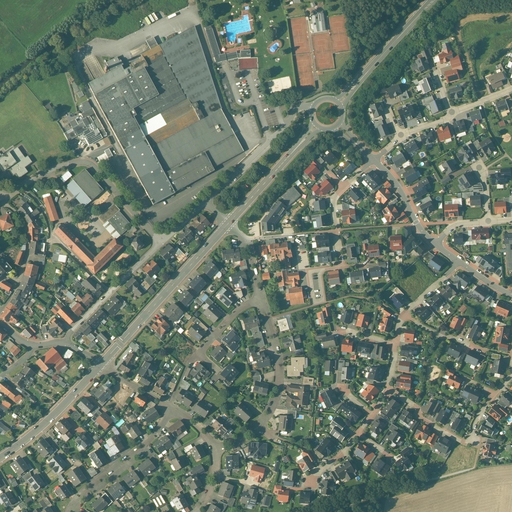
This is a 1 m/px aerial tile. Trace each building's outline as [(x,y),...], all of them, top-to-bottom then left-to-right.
[(323,15),(318,15),(318,19),(313,20),(314,30),(325,29),(323,15)] [(194,26),(141,55),(143,59),(129,66),(130,67),(124,71),(121,67),(123,66),(121,61),(120,61),(119,60),(118,60),(116,58),(106,63),(108,66),(106,67),(109,73),(106,75),(101,66),(103,66),(98,58),(79,68),(83,76),(84,76),(88,84),(88,85),(94,95),(94,96),(93,96),(143,187),(150,200),(161,194),(163,199),(163,200),(174,194),(174,193),(214,171),(213,168),(243,152),(220,110),(221,109),(194,26)] [(220,55),(212,29),(205,31),(214,58),(216,64),(238,59),(236,51),(220,55)] [(250,50),(240,51),(240,59),(250,58),(250,50)] [(453,60),(451,52),(450,52),(450,50),(444,51),(445,53),(442,54),(442,55),(439,56),(441,63),(444,62),(444,63),(448,62),(448,61),(453,60)] [(425,60),(416,63),(420,73),(428,70),(425,60)] [(451,66),(453,70),(456,70),(457,71),(462,70),(460,63),(451,66)] [(453,70),(445,73),(448,83),(459,79),(457,71),(456,70),(453,70)] [(496,71),(497,75),(501,73),(504,79),(501,81),(501,82),(508,79),(504,71),(501,72),(500,70),(496,71)] [(497,75),(489,79),(493,89),(502,85),(501,82),(501,81),(504,79),(501,73),(497,75)] [(428,81),(420,84),(424,94),(432,91),(428,81)] [(395,86),(390,88),(390,89),(387,90),(390,99),(395,97),(395,96),(398,95),(398,96),(401,94),(398,86),(395,87),(395,86)] [(460,88),(450,91),(452,99),(455,98),(456,99),(460,98),(459,97),(463,96),(460,88)] [(505,100),(495,104),(498,114),(509,110),(506,101),(505,100)] [(438,102),(430,105),(433,114),(441,111),(438,102)] [(375,118),(384,114),(379,103),(370,107),(375,118)] [(409,120),(415,117),(411,106),(405,109),(409,120)] [(98,119),(95,114),(92,108),(81,114),(83,120),(84,120),(88,118),(88,119),(90,118),(93,123),(96,130),(97,130),(98,132),(103,129),(98,119)] [(403,122),(409,120),(405,109),(399,111),(403,122)] [(478,112),(470,114),(473,122),(481,120),(478,112)] [(90,118),(88,119),(88,118),(84,120),(83,120),(82,121),(83,123),(86,127),(88,126),(93,123),(90,118)] [(454,122),(457,133),(467,130),(464,119),(454,122)] [(96,130),(91,133),(88,128),(87,129),(86,127),(83,123),(78,126),(75,120),(70,123),(73,129),(72,129),(76,137),(83,133),(84,136),(84,137),(89,146),(102,139),(101,138),(98,132),(97,130),(96,130)] [(377,127),(381,138),(391,134),(387,124),(377,127)] [(103,129),(98,132),(101,138),(106,135),(103,129)] [(447,129),(438,132),(441,141),(450,138),(447,129)] [(424,135),(421,136),(424,145),(427,144),(431,143),(430,142),(433,141),(434,141),(431,134),(431,132),(427,134),(427,133),(424,134),(424,135)] [(480,144),(480,145),(482,148),(485,154),(494,148),(489,139),(480,144)] [(413,141),(405,146),(409,154),(418,149),(416,145),(414,141),(413,141)] [(478,141),(472,144),(476,152),(482,148),(480,145),(480,144),(478,141)] [(471,144),(467,147),(472,154),(476,152),(471,144)] [(467,147),(459,152),(464,161),(466,163),(470,160),(469,158),(471,157),(472,155),(472,154),(467,147)] [(24,159),(17,148),(9,154),(8,153),(4,156),(1,158),(0,158),(0,165),(4,171),(10,167),(12,170),(10,172),(13,176),(15,174),(19,178),(27,172),(24,168),(31,163),(27,157),(24,159)] [(324,159),(329,166),(333,162),(335,164),(338,161),(330,153),(324,159)] [(392,158),(397,167),(407,162),(402,153),(392,158)] [(322,167),(316,161),(312,164),(313,165),(318,171),(322,167)] [(450,161),(442,166),(448,175),(456,170),(450,161)] [(354,169),(347,162),(341,168),(345,173),(347,175),(353,170),(354,169)] [(312,179),(313,180),(314,180),(316,178),(316,176),(319,172),(318,171),(313,165),(305,172),(312,179)] [(411,165),(403,169),(406,173),(413,169),(413,170),(414,169),(411,165)] [(340,167),(335,172),(342,179),(345,176),(344,174),(345,173),(341,168),(340,167)] [(406,173),(403,175),(408,183),(417,178),(413,170),(413,169),(406,173)] [(103,191),(85,170),(72,181),(73,181),(91,201),(91,202),(103,191)] [(372,172),(364,180),(368,184),(376,177),(375,175),(372,172)] [(469,173),(459,179),(459,180),(462,186),(463,186),(465,189),(471,186),(475,184),(473,180),(473,179),(470,174),(469,173)] [(501,175),(492,175),(492,176),(493,185),(492,185),(493,185),(504,185),(504,184),(503,184),(503,177),(503,175),(501,175)] [(448,176),(440,181),(443,185),(451,180),(448,176)] [(376,177),(368,184),(373,189),(381,181),(379,178),(378,179),(376,177)] [(360,178),(355,184),(357,186),(363,181),(360,178)] [(383,184),(388,189),(392,185),(387,180),(383,184)] [(91,201),(73,181),(66,187),(84,208),(91,201)] [(333,188),(326,181),(318,188),(325,195),(333,188)] [(480,184),(475,184),(471,186),(473,189),(473,193),(483,192),(483,190),(482,187),(481,185),(480,184)] [(422,185),(413,190),(418,198),(427,193),(422,185)] [(283,196),(290,205),(301,196),(293,187),(283,196)] [(355,189),(349,194),(356,201),(361,196),(362,196),(358,192),(355,189)] [(383,189),(376,196),(378,199),(377,199),(380,202),(381,202),(383,204),(389,199),(391,197),(389,194),(387,191),(386,191),(383,189)] [(366,196),(360,190),(358,192),(362,196),(361,196),(364,199),(366,196)] [(394,194),(391,197),(389,199),(392,202),(396,200),(398,198),(394,194)] [(26,195),(19,202),(18,203),(22,206),(25,203),(27,205),(29,203),(27,201),(28,200),(33,204),(34,202),(32,200),(30,198),(26,195)] [(58,220),(50,197),(43,199),(51,222),(58,220)] [(473,197),(470,197),(470,199),(471,206),(480,205),(480,197),(473,197)] [(261,222),(262,233),(273,232),(272,225),(286,207),(278,201),(270,212),(271,213),(268,217),(266,216),(261,222)] [(315,203),(314,203),(314,206),(315,211),(325,210),(324,202),(315,203)] [(429,202),(421,207),(425,215),(434,210),(432,207),(433,206),(431,204),(430,204),(429,202)] [(22,206),(17,211),(21,215),(23,219),(31,213),(30,210),(28,212),(26,210),(29,208),(27,205),(25,203),(22,206)] [(505,203),(495,204),(495,215),(505,215),(505,203)] [(114,204),(98,218),(104,225),(107,222),(111,226),(114,223),(123,234),(127,230),(124,228),(129,223),(119,212),(120,211),(114,204)] [(390,207),(383,212),(386,216),(384,217),(387,222),(389,221),(390,222),(396,218),(399,216),(398,216),(396,213),(397,213),(394,209),(392,206),(390,207)] [(456,207),(445,207),(446,218),(457,217),(456,207)] [(31,213),(23,219),(27,225),(35,221),(36,220),(33,216),(38,213),(36,210),(33,212),(33,213),(32,214),(31,213)] [(343,212),(342,212),(343,216),(342,216),(343,219),(344,223),(348,223),(348,224),(352,224),(352,222),(356,221),(354,210),(349,211),(343,212)] [(403,213),(398,216),(399,216),(396,218),(398,222),(406,218),(403,213)] [(8,215),(0,218),(0,225),(2,231),(5,230),(6,233),(11,231),(10,228),(12,226),(10,220),(11,220),(9,215),(8,216),(8,215)] [(201,216),(197,220),(197,219),(194,222),(192,225),(196,229),(199,232),(209,223),(201,216)] [(320,218),(316,219),(318,228),(327,227),(326,217),(320,218)] [(35,221),(27,225),(29,229),(30,242),(37,243),(37,231),(40,231),(40,228),(35,221)] [(76,240),(62,226),(55,233),(68,247),(71,250),(71,249),(78,242),(78,243),(79,242),(76,239),(76,240)] [(187,229),(183,232),(184,232),(178,237),(177,237),(185,245),(194,237),(191,234),(187,229)] [(476,243),(481,243),(480,230),(472,231),(472,236),(472,240),(473,240),(476,240),(476,243)] [(489,230),(480,230),(481,243),(485,243),(485,239),(489,239),(489,236),(489,230)] [(459,235),(454,235),(454,245),(458,245),(463,245),(463,243),(462,234),(459,235)] [(401,237),(391,238),(391,246),(391,247),(392,251),(398,250),(401,250),(401,245),(401,237)] [(416,241),(411,237),(404,243),(405,245),(405,250),(405,254),(412,247),(414,249),(413,249),(416,252),(417,252),(420,255),(426,249),(423,246),(420,242),(420,243),(417,240),(416,241)] [(139,241),(137,238),(133,241),(132,241),(133,241),(130,243),(130,244),(136,251),(143,246),(140,243),(139,241)] [(78,242),(71,249),(71,250),(87,266),(87,267),(94,274),(122,247),(114,240),(95,259),(78,243),(78,242)] [(37,243),(31,242),(30,254),(29,254),(36,255),(35,257),(39,258),(45,259),(45,253),(41,252),(41,250),(39,250),(40,243),(37,243)] [(287,243),(270,246),(271,256),(278,255),(288,254),(287,244),(287,243)] [(169,246),(159,255),(165,261),(175,253),(173,251),(169,246)] [(378,246),(368,247),(370,257),(374,257),(375,255),(380,255),(379,250),(379,251),(378,246)] [(182,253),(177,248),(173,251),(175,253),(178,257),(182,253)] [(355,249),(346,250),(348,259),(356,258),(355,249)] [(238,250),(221,252),(223,260),(223,265),(229,264),(228,260),(232,259),(232,262),(234,262),(234,265),(240,264),(240,262),(239,258),(238,250)] [(20,252),(19,252),(15,264),(20,266),(24,256),(24,254),(20,252)] [(319,253),(319,263),(332,262),(332,252),(319,253)] [(428,252),(423,257),(431,263),(435,257),(428,252)] [(288,254),(278,255),(279,260),(280,260),(282,269),(287,269),(290,268),(288,254)] [(486,256),(480,264),(484,268),(491,273),(491,272),(495,267),(497,264),(490,260),(491,259),(490,257),(488,257),(486,256)] [(444,263),(435,257),(431,263),(428,266),(437,272),(444,263)] [(0,276),(2,275),(5,273),(6,274),(11,269),(6,263),(3,265),(3,264),(0,260),(0,276)] [(152,262),(149,264),(148,264),(146,266),(147,266),(144,269),(147,273),(147,275),(148,276),(150,278),(152,276),(154,274),(155,274),(157,273),(156,272),(159,269),(152,262)] [(210,263),(202,272),(209,278),(217,270),(213,266),(210,263)] [(37,267),(27,265),(24,276),(34,279),(37,267)] [(502,271),(495,267),(491,272),(499,277),(502,273),(502,271)] [(379,268),(370,269),(371,278),(381,277),(380,272),(380,268),(379,268)] [(243,272),(230,276),(233,285),(238,283),(240,288),(247,286),(246,281),(243,272)] [(279,273),(277,273),(279,287),(287,286),(287,285),(292,284),(293,287),(293,289),(289,290),(289,294),(286,294),(287,301),(290,301),(291,305),(304,303),(303,299),(306,298),(306,292),(302,292),(302,288),(297,289),(297,287),(296,280),(299,280),(298,273),(288,274),(289,281),(287,281),(286,272),(279,273)] [(363,272),(349,274),(351,284),(364,282),(363,272)] [(470,281),(459,273),(456,278),(457,279),(453,285),(458,291),(462,284),(465,287),(470,281)] [(332,275),(329,276),(330,285),(339,284),(338,274),(332,275)] [(34,279),(24,276),(22,282),(32,285),(34,279)] [(152,276),(150,278),(148,276),(143,280),(144,281),(150,287),(156,281),(152,276)] [(205,284),(197,276),(189,286),(197,293),(205,284)] [(96,287),(88,279),(84,284),(91,291),(96,287)] [(138,285),(132,279),(125,286),(131,291),(132,291),(138,297),(143,291),(137,285),(138,285)] [(14,287),(3,281),(2,282),(0,284),(0,290),(9,296),(14,287)] [(83,287),(78,281),(74,285),(80,290),(83,287)] [(150,287),(144,281),(141,285),(147,290),(150,287)] [(32,285),(22,282),(18,291),(24,294),(27,296),(29,291),(32,285)] [(45,286),(37,282),(35,286),(38,288),(38,289),(43,291),(45,286)] [(96,287),(91,291),(97,297),(103,291),(97,285),(96,287)] [(458,291),(453,285),(449,288),(453,293),(451,294),(453,296),(458,291)] [(448,287),(445,287),(440,292),(446,299),(451,294),(453,293),(449,288),(448,287)] [(473,293),(471,296),(472,296),(481,303),(484,300),(488,295),(488,294),(478,287),(473,293)] [(404,295),(397,288),(394,291),(398,295),(401,298),(404,295)] [(18,291),(17,290),(12,299),(13,299),(18,302),(23,305),(26,300),(24,298),(22,299),(22,298),(24,294),(18,291)] [(83,298),(76,290),(71,295),(74,298),(79,303),(81,301),(80,301),(83,298)] [(188,295),(184,291),(177,299),(184,306),(191,298),(188,295)] [(226,291),(219,299),(228,307),(232,302),(232,301),(234,299),(235,299),(231,295),(226,291)] [(71,295),(69,292),(66,295),(72,300),(74,298),(71,295)] [(208,298),(203,293),(198,298),(203,303),(208,298)] [(233,293),(231,295),(235,299),(234,299),(232,301),(234,303),(239,298),(233,293)] [(83,298),(80,301),(81,301),(87,307),(93,301),(87,295),(83,298)] [(401,298),(398,295),(391,301),(398,309),(405,303),(401,298)] [(493,298),(488,295),(484,300),(490,304),(493,298)] [(435,296),(428,303),(435,311),(437,311),(439,309),(439,308),(441,305),(443,304),(438,300),(435,296)] [(447,304),(441,297),(438,300),(443,304),(441,305),(443,307),(447,304)] [(114,298),(108,304),(116,311),(122,305),(117,301),(114,298)] [(203,303),(197,298),(194,301),(200,306),(203,303)] [(212,302),(208,298),(204,302),(209,306),(212,302)] [(18,302),(13,299),(10,304),(18,310),(20,306),(21,307),(25,310),(26,307),(23,305),(18,302)] [(504,304),(497,301),(496,305),(497,305),(494,312),(506,318),(509,310),(511,311),(511,307),(507,305),(508,303),(505,302),(504,304)] [(108,304),(108,303),(103,308),(111,316),(116,311),(108,304)] [(18,310),(10,304),(6,308),(15,315),(18,310)] [(75,319),(63,307),(62,308),(58,304),(55,307),(59,311),(57,313),(58,313),(63,318),(63,319),(69,325),(75,319)] [(77,304),(71,310),(77,317),(84,310),(77,304)] [(182,313),(172,304),(168,309),(177,318),(182,313)] [(463,313),(468,308),(464,304),(459,309),(463,313)] [(221,315),(211,305),(203,314),(208,319),(209,318),(214,322),(221,315)] [(59,311),(55,307),(51,311),(55,315),(58,313),(57,313),(59,311)] [(330,308),(323,310),(324,313),(317,314),(318,319),(319,319),(321,325),(322,325),(323,325),(327,324),(327,323),(329,323),(328,317),(332,316),(330,308)] [(423,308),(416,314),(423,321),(426,319),(426,317),(429,314),(426,311),(423,308)] [(6,309),(3,312),(4,313),(0,317),(6,323),(9,319),(15,325),(19,320),(6,309)] [(177,318),(168,309),(163,314),(173,323),(177,318)] [(392,313),(385,309),(382,312),(389,317),(392,313)] [(435,315),(429,309),(426,311),(429,314),(432,318),(435,315)] [(106,316),(99,310),(93,316),(102,325),(102,324),(100,322),(106,316)] [(347,313),(343,312),(340,322),(349,324),(351,315),(351,314),(347,313)] [(369,318),(359,315),(356,326),(366,329),(369,318)] [(102,325),(93,316),(87,322),(93,329),(99,323),(101,324),(101,325),(102,325)] [(256,317),(243,321),(245,331),(250,329),(257,327),(259,327),(256,317)] [(54,318),(48,323),(51,325),(49,327),(51,329),(48,332),(52,337),(57,332),(59,334),(65,329),(56,320),(54,318)] [(165,323),(159,318),(151,328),(156,333),(160,336),(165,330),(166,332),(165,330),(168,327),(168,326),(165,323)] [(461,322),(454,318),(450,327),(459,331),(459,330),(460,329),(461,328),(461,327),(461,325),(463,323),(461,322)] [(284,319),(277,321),(280,332),(289,330),(286,319),(284,319)] [(392,321),(384,319),(383,322),(382,322),(381,323),(380,325),(380,326),(383,327),(382,331),(389,333),(390,328),(391,328),(391,326),(392,321)] [(477,322),(472,319),(468,327),(472,329),(474,330),(475,326),(477,322)] [(208,329),(200,322),(197,326),(204,333),(208,329)] [(92,330),(85,324),(79,330),(84,335),(91,342),(93,341),(95,338),(89,333),(92,330)] [(197,326),(195,324),(195,325),(188,333),(197,341),(204,333),(197,326)] [(36,331),(30,325),(28,327),(34,334),(36,331)] [(475,326),(474,330),(472,329),(469,338),(468,337),(468,338),(476,342),(476,341),(481,330),(482,330),(482,329),(475,326)] [(34,334),(28,327),(20,334),(22,336),(23,336),(25,338),(26,337),(28,339),(34,334)] [(499,328),(497,328),(496,338),(495,342),(506,344),(509,330),(505,329),(499,328)] [(84,335),(79,330),(73,336),(78,341),(81,338),(85,343),(84,344),(87,346),(91,342),(84,335)] [(414,332),(405,330),(404,338),(405,338),(413,340),(414,332)] [(108,338),(102,332),(99,336),(104,341),(105,342),(108,338)] [(259,332),(252,335),(253,341),(262,339),(260,332),(259,332)] [(231,333),(226,339),(225,338),(222,341),(227,345),(226,346),(232,352),(233,352),(234,351),(237,347),(235,344),(238,340),(230,333),(231,333)] [(99,336),(98,335),(96,338),(102,344),(104,341),(99,336)] [(326,338),(322,339),(323,344),(325,344),(326,348),(330,347),(331,348),(335,347),(333,336),(326,338)] [(296,337),(283,340),(285,348),(291,346),(292,351),(299,349),(296,337)] [(15,345),(9,340),(4,345),(9,351),(12,348),(15,345)] [(350,341),(343,340),(342,351),(351,352),(352,343),(353,343),(350,343),(350,341)] [(370,345),(359,343),(358,352),(367,354),(369,354),(369,349),(370,345)] [(462,349),(452,344),(448,353),(452,355),(457,358),(460,352),(462,349)] [(382,347),(373,345),(372,350),(372,354),(377,355),(376,358),(380,358),(380,360),(385,361),(387,349),(382,348),(382,347)] [(222,350),(218,346),(217,347),(218,347),(214,351),(210,355),(218,362),(224,355),(226,353),(222,350)] [(408,348),(402,347),(401,355),(412,357),(414,349),(408,348)] [(18,353),(12,348),(9,351),(14,357),(18,353)] [(231,354),(224,348),(222,350),(226,353),(224,355),(228,358),(231,354)] [(52,349),(36,363),(44,373),(50,367),(52,366),(61,358),(52,349)] [(68,350),(66,352),(64,354),(62,357),(67,361),(73,353),(68,350)] [(480,356),(470,351),(465,361),(475,366),(478,361),(477,361),(480,356)] [(262,352),(254,354),(255,355),(253,356),(254,360),(253,360),(253,362),(256,361),(255,359),(263,357),(262,354),(263,354),(262,352)] [(465,354),(460,352),(457,358),(456,360),(461,362),(465,354)] [(130,354),(125,362),(124,362),(119,369),(127,374),(133,365),(131,364),(135,357),(130,354)] [(253,356),(246,357),(248,364),(251,363),(250,361),(253,360),(254,360),(253,356)] [(263,357),(255,359),(256,361),(258,369),(269,366),(267,356),(263,357)] [(61,358),(52,366),(57,372),(59,370),(65,366),(66,364),(61,358)] [(304,358),(291,359),(291,366),(287,366),(287,377),(299,376),(299,372),(303,372),(302,365),(304,365),(304,358)] [(504,363),(495,361),(492,373),(502,375),(504,363)] [(334,363),(326,362),(325,371),(332,372),(334,370),(334,364),(335,363),(334,363)] [(405,363),(400,362),(398,371),(408,372),(409,364),(410,363),(405,363)] [(153,368),(145,363),(139,374),(142,376),(143,375),(148,378),(153,368)] [(191,372),(190,374),(191,375),(198,381),(200,378),(206,377),(209,374),(206,371),(205,370),(205,369),(203,369),(198,364),(191,372)] [(237,373),(229,365),(224,371),(224,372),(221,375),(225,379),(228,382),(234,376),(234,377),(237,373)] [(34,373),(26,367),(20,375),(27,380),(28,381),(34,373)] [(44,373),(48,375),(52,371),(50,369),(51,368),(50,367),(44,373)] [(352,369),(342,368),(342,372),(342,375),(341,379),(351,380),(352,369)] [(371,368),(369,373),(382,377),(383,372),(371,368)] [(454,372),(447,368),(444,375),(450,377),(451,375),(452,376),(454,372)] [(382,377),(369,373),(368,378),(368,379),(374,380),(380,382),(382,377)] [(20,375),(18,374),(13,382),(19,386),(18,387),(21,389),(25,384),(24,383),(27,380),(20,375)] [(148,378),(143,375),(142,376),(139,381),(147,387),(151,380),(148,378)] [(452,376),(451,375),(450,377),(447,384),(458,389),(462,380),(452,376)] [(167,381),(161,378),(157,384),(163,388),(167,381)] [(401,379),(398,378),(398,379),(396,387),(396,388),(397,388),(409,389),(409,390),(409,389),(411,381),(411,380),(410,380),(401,379)] [(12,390),(3,382),(0,385),(0,390),(15,403),(20,396),(19,395),(21,394),(13,388),(12,390)] [(170,382),(166,390),(172,393),(175,385),(170,382)] [(259,383),(255,382),(255,383),(253,392),(265,395),(268,385),(259,383)] [(157,384),(153,390),(161,395),(165,389),(163,388),(157,384)] [(99,388),(98,388),(97,390),(98,391),(95,395),(99,400),(102,402),(106,398),(111,393),(107,389),(104,386),(103,386),(101,388),(100,389),(99,388)] [(301,387),(287,386),(287,391),(298,392),(298,398),(307,399),(309,388),(301,387)] [(374,387),(369,386),(361,394),(363,395),(370,401),(378,391),(374,387)] [(469,400),(473,390),(467,386),(464,393),(462,397),(469,400)] [(94,388),(89,394),(91,396),(93,394),(95,395),(98,391),(97,390),(94,388)] [(24,390),(21,394),(27,399),(30,396),(24,390)] [(473,390),(469,400),(475,403),(480,394),(480,393),(473,390)] [(192,398),(182,391),(176,399),(182,403),(187,405),(186,406),(187,406),(192,398)] [(321,395),(324,402),(334,397),(331,391),(321,395)] [(243,398),(236,393),(232,397),(240,405),(241,404),(239,402),(243,398)] [(511,399),(505,394),(500,400),(507,406),(508,406),(511,401),(511,399)] [(138,395),(134,402),(142,407),(147,400),(138,395)] [(298,398),(291,397),(291,400),(287,399),(286,406),(286,407),(292,408),(296,408),(296,404),(302,404),(302,405),(307,406),(308,399),(307,399),(298,398)] [(324,402),(327,408),(338,403),(334,397),(324,402)] [(106,398),(102,402),(99,400),(97,402),(102,406),(108,400),(106,398)] [(11,405),(3,399),(1,403),(0,403),(1,404),(7,409),(10,406),(11,405),(10,405),(11,405)] [(84,399),(77,406),(86,415),(89,413),(93,408),(92,407),(84,399)] [(395,402),(391,399),(387,406),(395,412),(398,409),(397,408),(399,406),(400,405),(397,404),(395,402)] [(507,406),(500,400),(497,403),(502,407),(504,409),(507,406)] [(210,409),(199,402),(194,410),(204,417),(206,413),(207,413),(210,409)] [(430,402),(429,403),(428,402),(423,411),(431,415),(433,412),(436,407),(435,406),(433,405),(432,403),(430,402)] [(251,413),(241,404),(240,405),(234,412),(244,421),(251,413)] [(345,404),(340,410),(346,415),(351,409),(351,408),(345,404)] [(395,412),(387,406),(382,412),(386,415),(389,417),(391,418),(391,417),(393,415),(395,412)] [(500,410),(495,406),(489,413),(497,420),(502,415),(504,413),(500,410)] [(361,414),(352,407),(351,408),(351,409),(346,415),(355,422),(361,414)] [(504,409),(502,407),(500,410),(504,413),(502,415),(505,417),(509,413),(504,409)] [(93,408),(89,413),(92,416),(97,412),(93,408)] [(153,408),(142,416),(147,424),(158,416),(153,408)] [(81,416),(76,410),(71,415),(76,421),(81,416)] [(292,411),(287,410),(286,417),(292,418),(291,418),(295,419),(296,411),(292,411)] [(97,412),(92,416),(97,420),(102,415),(98,411),(97,412)] [(405,411),(400,419),(407,424),(411,418),(413,416),(405,411)] [(442,411),(436,420),(445,425),(448,419),(450,415),(448,414),(442,411)] [(97,420),(96,421),(100,425),(105,429),(104,429),(105,430),(112,422),(109,418),(107,417),(103,413),(97,420)] [(460,415),(456,413),(452,421),(455,422),(457,419),(460,415)] [(133,414),(127,418),(131,424),(137,420),(133,414)] [(388,421),(380,416),(378,421),(385,425),(385,426),(388,421)] [(211,417),(204,424),(207,427),(208,425),(211,422),(213,420),(211,417)] [(286,417),(280,417),(278,430),(290,432),(291,418),(292,418),(286,417)] [(495,422),(488,417),(486,421),(487,422),(486,424),(492,427),(495,422)] [(214,424),(212,426),(217,431),(225,422),(219,418),(214,424)] [(411,418),(407,424),(406,425),(410,428),(411,428),(415,422),(412,420),(413,419),(411,418)] [(64,419),(56,427),(59,431),(68,423),(66,421),(66,422),(64,419)] [(457,419),(455,422),(451,429),(459,433),(461,430),(464,426),(463,425),(465,423),(457,419)] [(378,421),(377,420),(375,423),(374,425),(373,425),(370,430),(378,435),(385,426),(385,425),(378,421)] [(179,422),(169,429),(173,434),(172,435),(174,437),(175,437),(175,438),(182,433),(181,433),(185,430),(179,422)] [(225,422),(217,431),(222,435),(222,436),(223,435),(230,427),(225,422)] [(415,422),(411,428),(410,428),(409,429),(413,431),(418,424),(415,422)] [(486,424),(483,423),(484,423),(483,422),(479,430),(480,430),(483,431),(482,432),(488,435),(488,434),(491,436),(495,429),(492,427),(486,424)] [(68,423),(59,431),(63,435),(67,431),(71,427),(69,425),(70,425),(68,423)] [(130,424),(120,430),(123,434),(127,431),(132,428),(130,424)] [(398,428),(392,424),(388,429),(393,433),(394,431),(395,432),(398,428)] [(132,428),(127,431),(133,439),(141,434),(135,426),(132,428)] [(348,434),(337,426),(331,433),(341,442),(348,434)] [(420,427),(415,435),(415,436),(416,436),(416,438),(419,440),(421,439),(425,441),(425,440),(426,439),(429,433),(430,432),(430,431),(427,430),(427,429),(428,428),(425,427),(424,426),(424,427),(423,428),(421,426),(420,426),(420,427)] [(67,431),(63,435),(61,437),(65,441),(71,436),(67,431)] [(395,432),(394,431),(393,433),(388,439),(392,442),(393,443),(396,445),(402,437),(395,432)] [(95,443),(87,434),(84,437),(89,443),(92,446),(95,443)] [(428,440),(427,441),(427,442),(433,445),(437,437),(431,434),(428,440)] [(82,435),(75,441),(83,450),(89,443),(84,437),(82,435)] [(115,436),(106,442),(110,448),(119,443),(120,442),(115,436)] [(165,437),(159,441),(159,442),(155,444),(161,453),(161,452),(167,448),(168,448),(171,446),(172,445),(170,443),(165,437)] [(446,440),(442,438),(436,449),(441,451),(446,440)] [(326,439),(322,445),(331,452),(332,451),(332,450),(335,446),(326,439)] [(49,447),(43,440),(35,447),(44,457),(52,450),(49,447)] [(446,440),(441,451),(445,454),(451,443),(446,440)] [(178,448),(173,441),(170,443),(172,445),(171,446),(175,450),(178,448)] [(95,443),(92,446),(96,452),(98,450),(98,449),(101,447),(97,442),(95,443)] [(119,443),(110,448),(109,449),(114,455),(123,449),(119,443)] [(266,445),(250,444),(250,445),(249,454),(249,456),(254,456),(254,455),(265,456),(266,445)] [(363,446),(360,444),(357,449),(358,449),(356,452),(359,455),(358,456),(363,459),(368,451),(368,450),(365,448),(366,448),(363,446)] [(486,444),(485,444),(484,448),(483,448),(482,452),(483,452),(482,456),(485,457),(486,458),(487,458),(489,458),(490,458),(493,458),(494,455),(495,455),(496,451),(495,450),(495,446),(494,446),(486,444)] [(192,449),(190,450),(190,451),(195,459),(199,457),(200,458),(205,455),(199,445),(192,449)] [(250,445),(241,450),(243,456),(247,454),(249,454),(250,445)] [(331,452),(322,445),(317,450),(326,457),(329,453),(330,453),(331,452)] [(407,448),(400,453),(403,458),(405,456),(406,457),(411,454),(407,448)] [(96,452),(89,457),(97,468),(106,462),(98,450),(96,452)] [(241,450),(232,454),(232,456),(237,456),(237,459),(243,456),(241,450)] [(313,460),(309,453),(303,450),(301,455),(305,456),(305,457),(306,457),(309,463),(313,460)] [(175,457),(172,452),(166,455),(169,461),(175,457)] [(365,459),(365,460),(369,462),(374,455),(370,452),(370,453),(365,459)] [(54,453),(46,460),(49,463),(55,457),(53,454),(55,453),(54,453)] [(55,457),(49,463),(58,473),(66,466),(63,462),(57,456),(55,457)] [(232,456),(226,457),(226,469),(229,469),(237,469),(237,459),(237,456),(232,456)] [(403,458),(400,460),(399,462),(396,464),(401,471),(404,469),(404,470),(409,467),(408,466),(411,464),(406,457),(405,456),(403,458)] [(180,457),(171,462),(176,471),(185,466),(180,457)] [(305,457),(297,462),(303,472),(312,467),(312,466),(309,463),(306,457),(305,457)] [(73,464),(68,458),(63,462),(66,466),(68,469),(73,464)] [(26,466),(20,459),(12,464),(17,470),(16,471),(19,475),(27,469),(28,469),(26,466)] [(73,464),(76,469),(77,468),(82,465),(79,459),(73,464)] [(385,464),(378,459),(371,468),(379,473),(380,471),(385,464)] [(147,460),(137,468),(144,476),(154,469),(154,468),(150,463),(147,460)] [(154,463),(153,461),(152,461),(150,463),(154,468),(154,469),(155,470),(158,468),(154,463)] [(351,466),(348,462),(342,465),(350,479),(354,477),(352,474),(354,472),(355,472),(351,466)] [(389,467),(385,464),(380,471),(384,474),(389,467)] [(350,479),(342,465),(342,466),(336,469),(337,470),(341,477),(342,480),(345,478),(347,481),(350,479)] [(93,466),(87,470),(91,477),(97,473),(93,466)] [(264,469),(252,466),(249,476),(256,478),(255,482),(260,483),(261,479),(264,469)] [(76,469),(67,475),(68,475),(71,479),(72,478),(76,485),(75,486),(85,480),(85,479),(84,479),(77,469),(77,468),(76,469)] [(133,472),(129,475),(122,479),(129,487),(139,480),(133,471),(132,472),(133,472)] [(296,472),(288,471),(288,472),(286,473),(286,475),(287,477),(287,480),(287,481),(293,482),(295,482),(296,472)] [(333,472),(329,474),(331,476),(334,482),(338,480),(338,479),(333,472)] [(36,475),(28,481),(35,491),(40,488),(39,487),(43,485),(41,481),(36,475)] [(195,475),(186,480),(192,490),(189,491),(192,496),(199,492),(196,488),(200,485),(195,475)] [(334,482),(331,476),(329,477),(328,481),(325,480),(325,482),(323,482),(323,485),(322,485),(322,489),(324,490),(324,494),(322,494),(331,495),(332,490),(333,486),(331,486),(331,483),(332,484),(333,483),(334,482)] [(13,477),(9,479),(13,487),(18,485),(13,477)] [(117,483),(107,491),(114,500),(118,497),(121,494),(121,495),(124,492),(117,483)] [(232,487),(223,483),(218,495),(227,499),(232,487)] [(281,486),(274,485),(272,493),(278,494),(278,491),(280,491),(281,486)] [(63,486),(59,489),(56,491),(61,500),(69,495),(63,486)] [(255,488),(251,486),(249,490),(257,492),(259,493),(259,494),(262,494),(263,491),(255,488)] [(257,492),(249,490),(248,494),(243,492),(241,502),(254,506),(256,496),(257,492)] [(128,491),(125,494),(130,500),(133,497),(128,491)] [(280,491),(278,491),(278,494),(277,499),(278,500),(282,501),(283,501),(286,502),(287,501),(287,498),(287,497),(287,492),(280,491)] [(9,492),(1,497),(6,507),(14,502),(12,498),(9,492)] [(310,494),(300,493),(299,501),(304,502),(304,503),(309,504),(310,497),(310,494)] [(112,502),(106,494),(103,497),(105,500),(104,501),(106,505),(108,506),(112,502)] [(160,494),(151,499),(153,498),(158,507),(165,504),(165,505),(166,505),(160,494)] [(181,495),(172,500),(178,511),(182,508),(183,508),(187,506),(181,495)] [(265,496),(264,499),(262,499),(261,505),(269,506),(271,497),(265,496)] [(103,497),(98,502),(97,501),(95,503),(91,506),(97,511),(98,511),(106,505),(104,501),(105,500),(103,497)] [(232,500),(229,499),(226,505),(227,505),(232,507),(235,499),(232,498),(232,500)] [(116,500),(113,503),(118,509),(121,507),(116,500)] [(226,505),(219,501),(215,508),(219,510),(219,511),(221,511),(222,511),(227,505),(226,505)]
